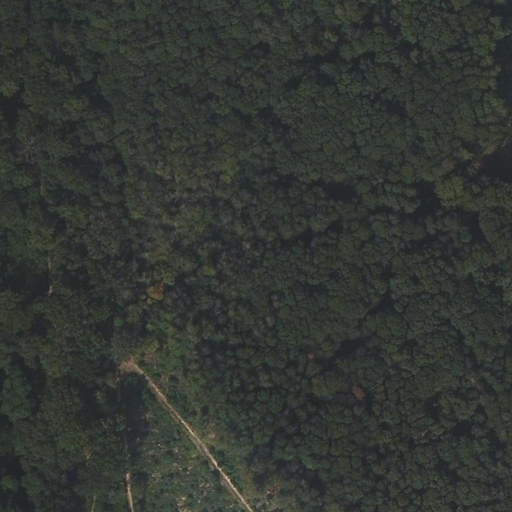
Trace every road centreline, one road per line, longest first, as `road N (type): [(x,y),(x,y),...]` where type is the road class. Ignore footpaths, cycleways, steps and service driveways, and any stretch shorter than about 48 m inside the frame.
road 1 (track): [(121,360),(86,120),(56,52),(0,11)]
road 2 (track): [(132,511),(121,360)]
